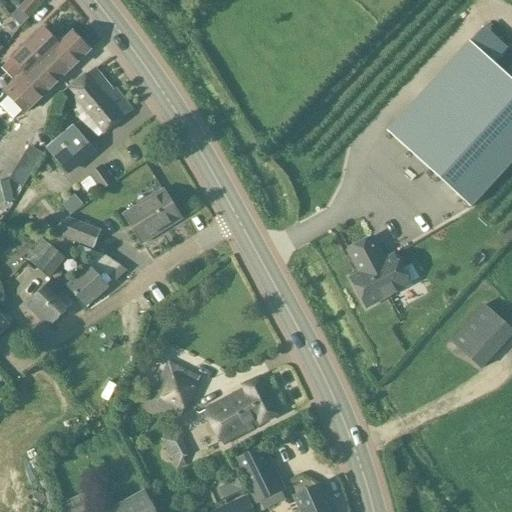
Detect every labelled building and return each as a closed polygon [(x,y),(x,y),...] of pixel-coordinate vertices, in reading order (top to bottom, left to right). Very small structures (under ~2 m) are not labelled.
[(46,0),(26,0),(19,8),(30,18),(46,0)] [(11,60),(22,71),(23,72),(25,73),(24,74),(28,78),(61,48),(59,45),(43,29),(11,60)] [(25,114),(45,95),(90,50),(72,32),(59,45),(61,48),(28,78),(24,74),(4,93),(9,97),(0,105),(0,107),(12,120),(22,111),(25,114)] [(511,81),(469,42),(387,131),(470,208),(511,162),(511,81)] [(22,71),(11,60),(2,69),(12,80),(22,71)] [(116,88),(113,91),(96,69),(61,96),(95,140),(133,111),(116,88)] [(73,125),(45,149),(68,177),(97,154),(73,125)] [(114,183),(103,165),(88,174),(100,192),(114,183)] [(0,195),(4,203),(16,198),(8,179),(0,182),(0,195)] [(182,219),(164,190),(123,215),(142,245),(182,219)] [(101,231),(69,218),(48,232),(92,250),(101,231)] [(372,239),(349,251),(361,274),(351,279),(366,307),(409,285),(394,256),(384,262),(372,239)] [(51,247),(51,248),(42,240),(26,259),(35,267),(49,279),(66,259),(51,247)] [(83,268),(86,270),(67,286),(85,307),(108,287),(126,271),(105,256),(82,247),(77,252),(90,261),(83,268)] [(63,292),(51,281),(27,307),(50,328),(73,303),(62,293),(63,292)] [(511,329),(484,304),(450,342),(482,370),(511,336),(511,329)] [(0,335),(9,327),(0,315),(0,335)] [(168,361),(147,404),(179,420),(183,411),(185,412),(197,387),(196,386),(200,377),(168,361)] [(224,444),(278,417),(279,417),(260,378),(243,386),(246,390),(207,410),(224,444)] [(159,437),(176,471),(187,465),(183,458),(190,455),(182,440),(187,438),(182,429),(173,433),(172,430),(159,437)] [(285,491),(263,445),(234,459),(256,505),(285,491)] [(235,473),(224,478),(228,486),(232,496),(243,491),(235,473)] [(332,511),(320,485),(294,497),(300,511),(332,511)] [(156,511),(144,490),(105,511),(156,511)] [(91,511),(84,494),(61,504),(63,511),(91,511)]
